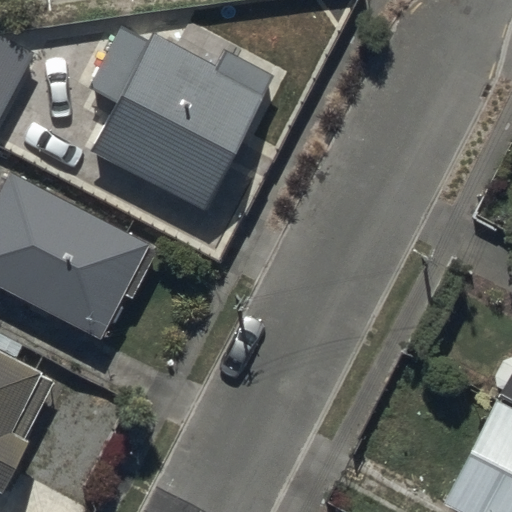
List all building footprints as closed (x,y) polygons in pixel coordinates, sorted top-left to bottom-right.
[(87,145),(207,205),(267,86),(126,14),(89,87),(111,98),(87,145)] [(0,111),(31,53),(0,36),(0,111)] [(0,283),(94,334),(145,241),(11,169),(0,189),(0,283)] [(0,484),(32,431),(11,419),(39,372),(0,348),(0,484)] [(511,358),(495,391),(511,399),(511,358)] [(511,511),(511,416),(493,407),(445,503),(463,511),(511,511)]
